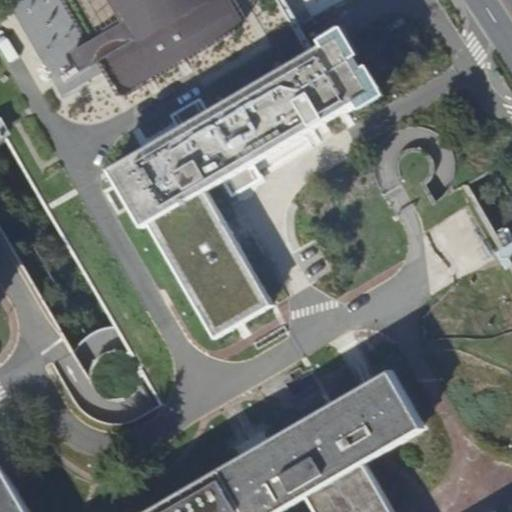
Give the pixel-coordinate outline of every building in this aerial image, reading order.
[(106,59),(125,93),(178,63),(186,77),(194,72),(200,81),(253,50),(271,79),(310,56),(301,40),(278,0),(71,0),(87,26),(95,41),(106,59)] [(377,93),(343,37),(310,56),(271,79),(114,171),(146,227),(152,224),(217,338),(274,305),(208,191),(234,176),(377,93)] [(106,59),(95,41),(72,54),(79,68),(82,73),(98,64),(106,59)] [(8,125),(4,118),(0,119),(0,142),(13,135),(8,125)] [(511,245),(498,253),(503,263),(508,271),(511,268),(511,245)] [(280,511),(308,496),(363,464),(371,460),(376,457),(380,454),(422,430),(389,372),(255,449),(146,511),(27,511),(0,463),(0,511),(280,511)] [(390,511),(363,464),(308,496),(317,511),(390,511)]
